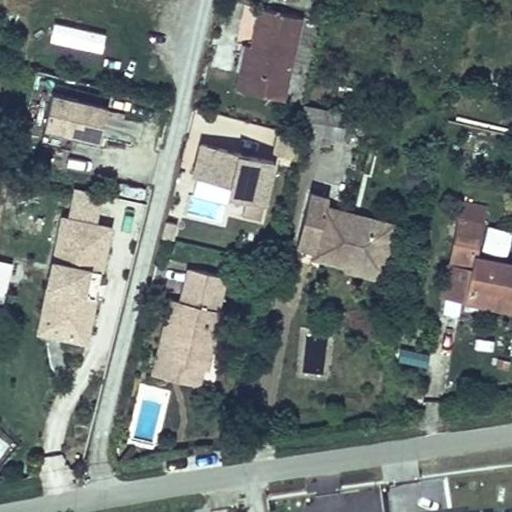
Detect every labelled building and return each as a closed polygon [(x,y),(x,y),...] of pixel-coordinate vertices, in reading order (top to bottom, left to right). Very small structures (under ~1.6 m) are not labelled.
[(288,101),(304,17),(259,8),(252,45),(243,44),(235,86),(288,101)] [(108,106),(52,92),(44,124),(100,137),(108,106)] [(299,139),(343,143),(346,109),(302,105),(299,139)] [(108,141),(138,142),(139,120),(109,118),(108,141)] [(234,146),(198,141),(193,180),(228,184),(234,146)] [(280,245),(295,248),(307,199),(307,198),(290,194),(292,188),(277,184),(267,229),(283,233),(280,245)] [(307,199),(295,248),(316,253),(319,242),(354,250),(365,211),(307,198),(307,199)] [(163,228),(171,229),(177,203),(169,202),(163,228)] [(177,203),(171,229),(185,232),(189,206),(177,203)] [(423,286),(456,293),(467,245),(432,238),(437,212),(417,208),(408,253),(429,258),(423,286)] [(53,242),(44,289),(54,291),(50,310),(65,312),(62,332),(85,336),(102,244),(79,240),(83,217),(63,213),(57,243),(53,242)] [(319,242),(316,253),(351,261),(354,250),(319,242)] [(467,245),(456,293),(471,296),(482,248),(467,245)] [(0,302),(5,303),(11,261),(0,259),(0,302)] [(168,298),(152,372),(215,390),(232,317),(220,311),(233,279),(188,266),(179,298),(168,298)] [(54,291),(44,289),(37,332),(62,332),(65,312),(50,310),(54,291)] [(426,367),(429,354),(397,348),(394,361),(426,367)]
